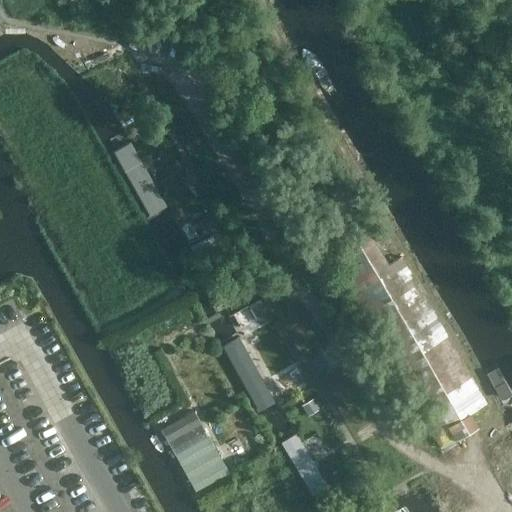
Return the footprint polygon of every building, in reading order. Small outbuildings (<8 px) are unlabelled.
[(148,175),(131,184),(176,269),(193,259),(148,175)] [(348,288),(440,448),(456,440),(448,425),(486,403),(402,256),(388,265),(370,233),(334,254),(352,285),(348,288)] [(259,325),(273,317),(262,298),(248,306),(259,325)] [(238,338),(224,345),(259,409),(273,401),(238,338)] [(313,397),(301,405),(307,416),(320,409),(313,397)] [(195,490),(228,472),(194,411),(160,430),(195,490)] [(326,485),(295,433),(281,442),(312,494),(326,485)] [(58,511),(45,477),(33,481),(44,511),(58,511)]
